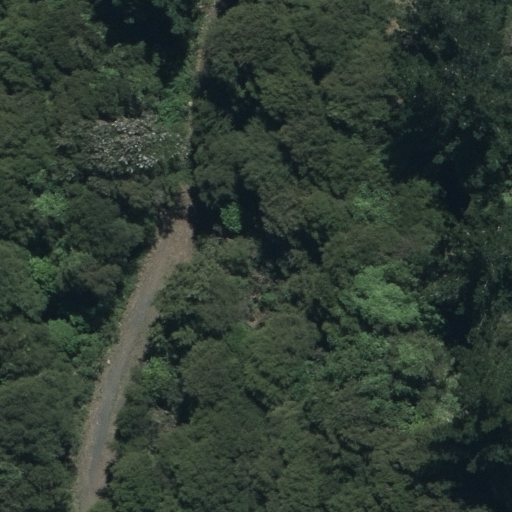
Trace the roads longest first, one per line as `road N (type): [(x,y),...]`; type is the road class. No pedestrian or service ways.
road 1 (track): [(258,0),(119,405),(106,511)]
road 2 (track): [(511,506),(496,483),(477,344),(456,0)]
